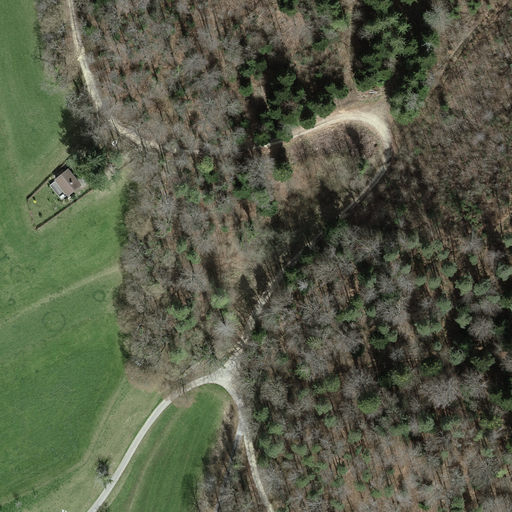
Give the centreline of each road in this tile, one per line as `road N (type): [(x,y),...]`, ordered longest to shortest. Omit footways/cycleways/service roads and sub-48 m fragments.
road 1 (track): [(221,381),(302,245),(365,199),(386,167),(389,141),(369,117),(342,119),(267,149),(142,142),(108,123),(85,75),(69,0)]
road 2 (track): [(237,398),(221,381),(168,397),(92,511)]
